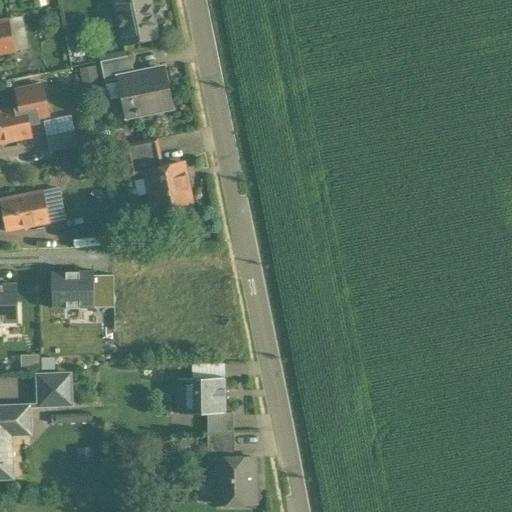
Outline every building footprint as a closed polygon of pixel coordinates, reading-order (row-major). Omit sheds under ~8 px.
[(113,0),(123,44),(157,37),(149,0),(113,0)] [(17,16),(7,18),(10,31),(20,29),(17,16)] [(7,18),(0,19),(0,52),(14,50),(10,31),(7,18)] [(131,54),(100,61),(105,81),(118,79),(118,78),(135,74),(131,54)] [(135,74),(118,78),(118,79),(126,115),(171,105),(163,68),(135,74)] [(42,85),(16,91),(19,106),(0,109),(0,143),(32,137),(28,118),(48,114),(42,85)] [(74,131),(46,137),(49,151),(56,149),(77,145),(74,131)] [(157,138),(125,145),(131,175),(146,172),(146,170),(163,167),(157,138)] [(77,145),(56,149),(58,158),(79,154),(77,145)] [(163,167),(146,170),(146,172),(154,211),(191,204),(182,163),(163,167)] [(43,189),(0,198),(0,206),(6,231),(50,222),(43,189)] [(93,217),(65,223),(68,238),(96,232),(93,217)] [(93,271),(51,272),(52,308),(93,307),(93,275),(93,271)] [(93,275),(93,307),(113,307),(113,275),(93,275)] [(16,285),(0,285),(0,321),(16,321),(16,285)] [(202,364),(202,377),(225,376),(224,363),(202,364)] [(69,374),(37,375),(39,405),(71,404),(69,374)] [(177,413),(207,413),(225,412),(225,376),(202,377),(177,377),(177,413)] [(29,405),(0,406),(0,477),(9,478),(7,430),(30,429),(29,405)] [(207,413),(207,433),(234,432),(233,412),(225,412),(207,413)] [(208,460),(214,459),(214,458),(234,458),(234,432),(207,433),(208,460)] [(234,458),(214,458),(214,459),(215,500),(255,499),(254,457),(234,458)] [(107,511),(107,499),(90,500),(90,511),(107,511)]
